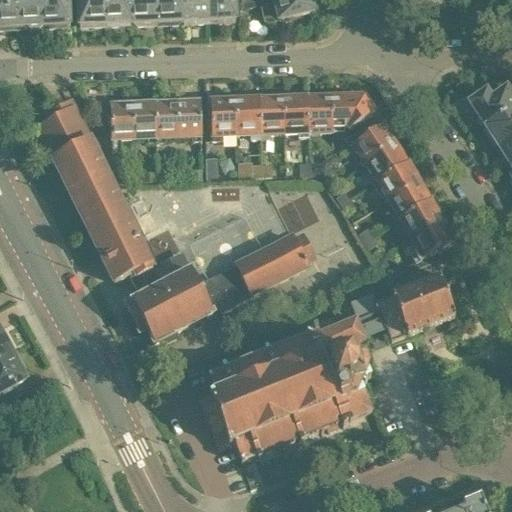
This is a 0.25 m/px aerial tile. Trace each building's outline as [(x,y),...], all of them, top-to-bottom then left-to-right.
[(5,30),(18,30),(16,0),(0,0),(0,33),(3,34),(5,30)] [(32,33),(44,32),(42,0),(16,0),(18,30),(29,30),(32,33)] [(42,0),(44,32),(56,32),(58,29),(69,28),(68,0),(42,0)] [(93,31),(106,30),(104,0),(77,0),(79,28),(90,28),(93,31)] [(120,27),(132,26),(130,0),(104,0),(106,30),(117,30),(120,27)] [(146,26),(158,26),(156,0),(130,0),(132,26),(134,26),(137,29),(144,29),(146,26)] [(180,25),(184,25),(182,0),(156,0),(158,26),(168,25),(171,28),(177,28),(180,25)] [(198,28),(209,27),(208,0),(182,0),(184,25),(195,24),(198,28)] [(208,0),(209,27),(221,27),(223,23),(236,23),(235,0),(208,0)] [(314,0),(273,0),(275,7),(267,8),(261,11),(264,24),(271,24),(282,22),(286,24),(291,23),(294,19),(314,14),(313,10),(316,7),(315,0),(314,0)] [(440,7),(439,0),(402,0),(403,10),(425,9),(425,12),(429,16),(434,15),(437,11),(437,8),(440,7)] [(254,3),(240,6),(242,13),(256,10),(254,3)] [(484,130),(483,132),(511,113),(511,102),(506,94),(503,96),(502,94),(491,101),(486,93),(485,93),(484,92),(481,92),(471,98),(470,102),(471,104),(468,106),(478,120),(477,124),(480,129),(484,130)] [(332,100),(333,131),(347,131),(349,134),(375,117),(364,101),(358,101),(356,99),(350,99),(349,101),(345,101),(343,99),(332,100)] [(333,137),(333,131),(332,100),(320,100),(317,102),(307,103),(308,142),(317,142),(317,137),(333,137)] [(258,104),(259,144),(269,143),(269,139),(283,138),(282,101),(271,102),(269,104),(258,104)] [(282,101),(283,138),(299,138),(299,142),(308,142),(307,103),(297,103),(295,101),(282,101)] [(250,144),(259,144),(258,104),(247,104),(246,102),(233,103),(235,140),(250,139),(250,144)] [(190,103),(177,104),(178,142),(191,142),(191,146),(201,145),(201,142),(201,141),(200,106),(190,106),(190,103)] [(224,103),(222,105),(210,105),(212,145),(221,145),(221,140),(235,140),(233,103),(224,103)] [(165,143),(178,142),(177,104),(164,104),(164,107),(154,107),(156,147),(165,147),(165,143)] [(121,144),(134,143),(133,105),(119,105),(119,108),(110,108),(112,157),(121,157),(121,144)] [(147,147),(156,147),(154,107),(146,107),(146,105),(133,105),(134,143),(147,143),(147,147)] [(36,132),(114,287),(129,279),(139,299),(161,288),(70,106),(47,118),(51,124),(36,132)] [(511,113),(483,132),(483,133),(486,133),(485,138),(489,143),(493,143),(498,152),(511,142),(511,113)] [(361,171),(364,169),(396,147),(389,137),(385,137),(380,130),(348,152),(361,171)] [(332,142),(333,157),(341,151),(340,141),(332,142)] [(511,142),(498,152),(505,162),(504,166),(507,171),(511,171),(511,173),(511,172),(511,142)] [(373,189),(407,167),(400,158),(401,155),(396,147),(364,169),(371,178),(367,180),(373,189)] [(207,183),(217,182),(216,162),(206,163),(207,183)] [(319,166),(310,167),(310,179),(320,178),(319,166)] [(310,179),(310,167),(300,167),(300,179),(310,179)] [(388,205),(420,186),(415,176),(412,175),(407,167),(373,189),(377,196),(381,193),(388,205)] [(261,169),(262,181),(271,180),(271,168),(261,169)] [(262,181),(261,169),(251,169),(252,181),(262,181)] [(193,173),(193,187),(202,187),(202,183),(202,173),(193,173)] [(322,182),(328,189),(335,183),(327,173),(322,182)] [(135,175),(119,176),(119,178),(123,185),(136,185),(135,175)] [(149,185),(157,184),(157,175),(149,175),(149,185)] [(165,175),(157,175),(157,184),(165,184),(165,175)] [(396,226),(429,206),(423,196),(425,193),(420,186),(388,205),(395,216),(391,218),(396,226)] [(336,201),(341,208),(349,203),(344,195),(336,201)] [(349,203),(341,208),(346,215),(353,210),(349,203)] [(411,242),(442,223),(437,214),(433,213),(429,206),(396,226),(400,233),(404,231),(411,242)] [(430,266),(426,258),(437,252),(438,254),(452,245),(447,236),(448,232),(442,223),(411,242),(417,253),(410,257),(415,264),(407,269),(409,274),(430,266)] [(359,237),(363,245),(371,240),(367,233),(359,237)] [(376,247),(371,240),(363,245),(368,252),(376,247)] [(206,286),(200,289),(212,312),(218,310),(221,316),(250,302),(249,299),(306,271),(304,267),(312,263),(301,241),(293,245),(291,242),(205,285),(206,286)] [(382,260),(373,266),(379,275),(385,271),(386,265),(382,260)] [(190,273),(186,264),(172,271),(177,280),(190,273)] [(192,273),(161,288),(139,299),(125,307),(140,336),(147,332),(155,347),(162,344),(168,345),(177,340),(179,335),(191,328),(196,330),(205,326),(207,321),(214,317),(212,312),(200,289),(192,273)] [(454,321),(441,289),(438,281),(433,283),(430,274),(400,286),(403,295),(375,306),(379,314),(382,322),(391,345),(454,321)] [(359,331),(382,322),(379,314),(356,323),(356,322),(317,337),(315,335),(306,338),(307,341),(303,342),(302,339),(291,343),(292,346),(269,355),(267,352),(264,353),(265,357),(226,372),(225,369),(221,370),(222,373),(207,379),(215,398),(198,404),(218,454),(234,447),(241,466),(256,460),(258,464),(262,463),(261,458),(298,444),(300,448),(304,447),(303,442),(326,433),(327,436),(338,431),(337,429),(341,427),(342,431),(352,427),(351,423),(372,415),(361,387),(363,383),(371,380),(361,355),(353,358),(348,356),(346,351),(364,343),(359,331)] [(0,363),(15,355),(6,339),(4,341),(0,334),(0,363)] [(23,370),(15,355),(0,363),(0,394),(25,381),(20,371),(23,370)]
